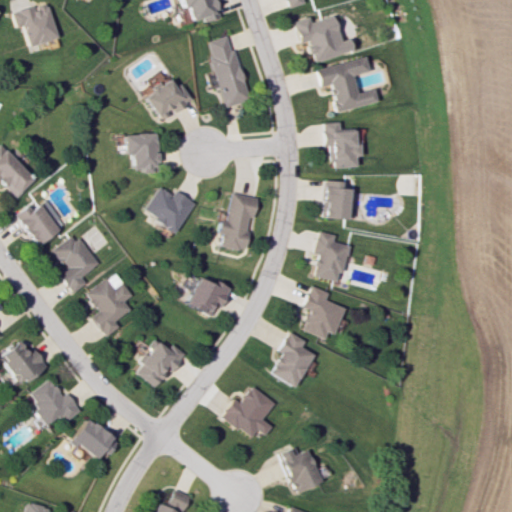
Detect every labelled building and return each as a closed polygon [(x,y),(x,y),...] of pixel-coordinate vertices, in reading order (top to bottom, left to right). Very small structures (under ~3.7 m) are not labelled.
[(175,0),(178,8),(182,7),(186,21),(197,17),(198,21),(214,17),(208,0),(175,0)] [(4,12),(9,28),(16,26),(22,46),(51,37),(40,1),(4,12)] [(348,51),(344,38),(336,40),(329,15),(305,21),(304,16),(288,20),(294,43),(302,41),(307,61),(348,51)] [(202,40),(206,55),(204,56),(218,106),(242,99),(223,34),(202,40)] [(372,102),(369,88),(352,92),(348,74),(364,71),(361,57),(310,68),(314,86),(324,84),(330,111),(372,102)] [(170,87),(164,79),(138,95),(155,121),(187,101),(176,83),(170,87)] [(317,122),(318,146),(325,145),(326,167),(352,166),(352,156),(356,156),(356,143),(350,143),(350,129),(335,130),(334,121),(317,122)] [(118,134),(119,154),(126,154),(127,167),(136,167),(136,172),(152,171),(150,132),(118,134)] [(29,180),(0,149),(0,187),(10,198),(29,180)] [(337,181),(321,180),(319,217),(344,218),(345,188),(337,188),(337,181)] [(167,194),(153,186),(138,211),(171,231),(189,202),(170,190),(167,194)] [(253,197),(226,192),(221,220),(216,219),(214,233),(218,233),(216,245),(240,250),(246,217),(249,218),(253,197)] [(28,244),(59,228),(43,199),(32,204),(30,201),(11,212),(28,244)] [(308,275),(335,281),(344,244),(329,241),(330,234),(313,230),(308,252),(313,253),(308,275)] [(47,248),(61,268),(54,272),(68,293),(82,283),(77,275),(93,265),(71,232),(47,248)] [(81,293),(94,311),(87,316),(101,336),(115,326),(111,321),(127,309),(120,300),(128,295),(111,271),(81,293)] [(216,307),(226,287),(211,280),(209,284),(195,277),(181,303),(206,316),(212,305),(216,307)] [(340,307),(321,299),(324,292),(306,285),(298,306),(304,309),(297,329),(320,338),(323,331),(330,334),(340,307)] [(272,350),(276,353),(265,372),(290,387),(309,354),(296,346),(300,340),(284,331),(272,350)] [(41,364),(28,348),(23,352),(14,340),(0,350),(0,362),(6,371),(0,375),(0,376),(9,389),(41,364)] [(130,371),(149,386),(162,369),(165,372),(180,353),(167,343),(163,349),(153,341),(130,371)] [(22,393),(42,423),(57,414),(61,420),(75,411),(63,392),(57,396),(45,378),(22,393)] [(216,415),(246,438),(252,429),(260,435),(267,426),(257,419),(270,402),(248,385),(235,402),(229,397),(216,415)] [(91,459),(98,450),(103,454),(113,440),(83,418),(66,440),(91,459)] [(289,492),(315,480),(302,448),(288,454),(285,447),(273,453),(289,492)] [(148,511),(174,511),(182,494),(168,488),(161,506),(152,503),(148,511)] [(47,511),(49,509),(20,503),(18,511),(47,511)]
